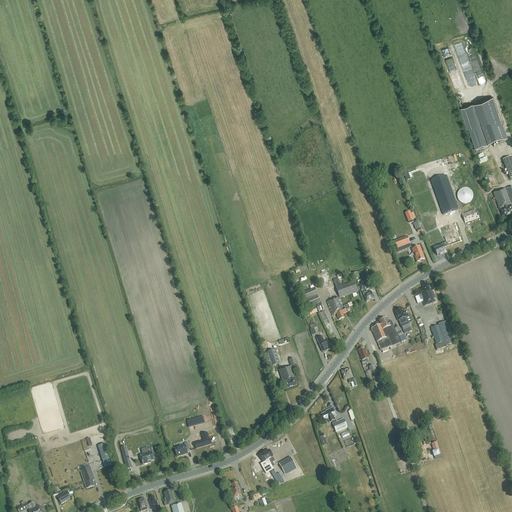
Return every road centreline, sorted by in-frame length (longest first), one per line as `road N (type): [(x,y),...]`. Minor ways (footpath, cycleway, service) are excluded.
road 1 (secondary): [(89,511),(259,443),(387,300),(511,233)]
road 2 (track): [(426,511),(361,327)]
